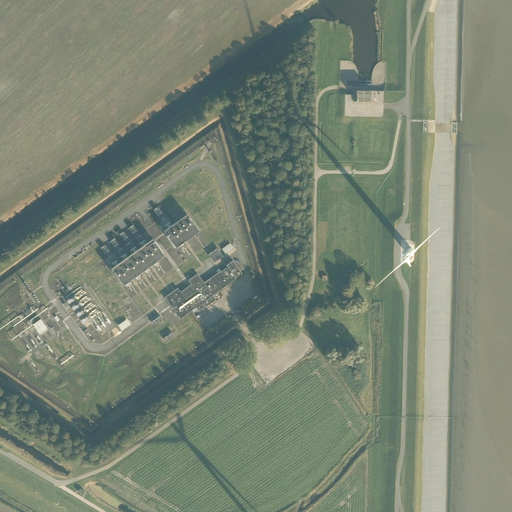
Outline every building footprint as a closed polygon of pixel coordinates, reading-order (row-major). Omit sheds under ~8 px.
[(376,91),(354,91),(353,102),(376,102),(376,95),(374,95),(374,93),(376,93),(376,91)] [(154,210),(161,219),(165,217),(157,207),(154,210)] [(199,231),(187,214),(164,231),(176,248),(199,231)] [(129,227),(136,237),(139,234),(133,225),(129,227)] [(120,234),(126,244),(130,241),(123,232),(120,234)] [(111,241),(118,250),(121,248),(114,239),(111,241)] [(164,256),(152,239),(111,269),(123,285),(164,256)] [(230,243),(224,247),(222,248),(225,254),(228,252),(234,248),(230,243)] [(101,248),(108,257),(111,254),(105,245),(101,248)] [(208,255),(214,263),(223,256),(217,248),(208,255)] [(220,271),(204,283),(197,273),(188,280),(191,284),(180,292),(178,288),(165,297),(180,319),(196,307),(198,311),(206,305),(206,306),(216,300),(212,294),(236,278),(235,277),(241,272),(232,260),(226,264),(228,267),(221,272),(220,271)] [(67,301),(69,304),(77,298),(75,295),(67,301)] [(82,305),(80,302),(72,308),(74,310),(82,305)] [(87,311),(85,308),(77,314),(79,317),(87,311)] [(91,318),(89,315),(81,320),(83,323),(91,318)] [(162,319),(160,316),(152,321),(154,325),(162,319)] [(33,325),(40,334),(48,329),(41,319),(33,325)] [(164,338),(166,341),(174,336),(172,332),(164,338)]
